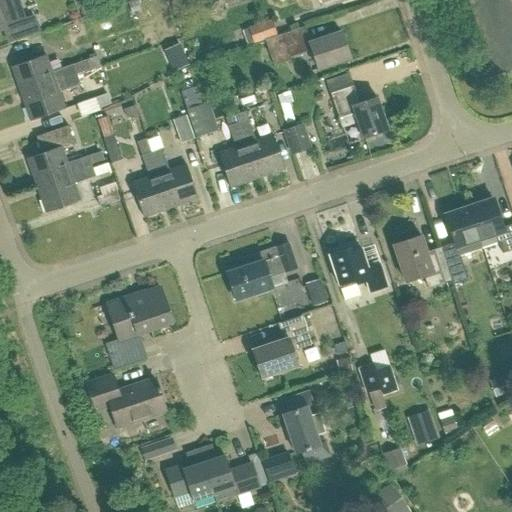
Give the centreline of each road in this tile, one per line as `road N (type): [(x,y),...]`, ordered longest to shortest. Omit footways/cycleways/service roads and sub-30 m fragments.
road 1 (residential): [(177,243),(463,142)]
road 2 (residential): [(94,511),(22,310),(23,293)]
road 3 (residential): [(177,243),(23,293)]
road 4 (residential): [(463,142),(412,0)]
road 5 (residential): [(207,388),(205,326),(177,243)]
